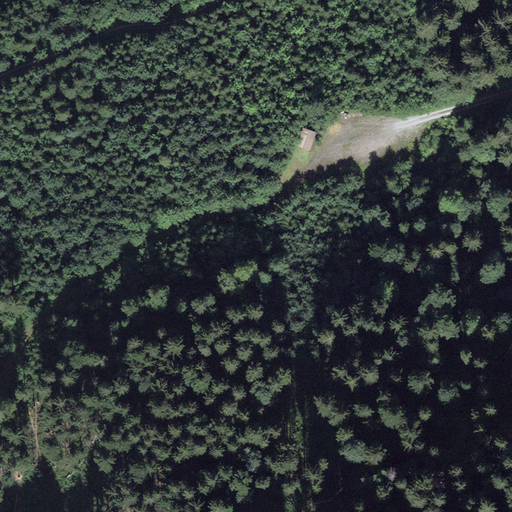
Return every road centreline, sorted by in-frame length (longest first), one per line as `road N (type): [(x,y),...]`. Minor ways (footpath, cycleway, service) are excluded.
road 1 (track): [(0,386),(38,319),(99,271),(177,227),(250,202),(431,114),(511,89)]
road 2 (track): [(213,0),(174,21),(125,25),(0,79)]
